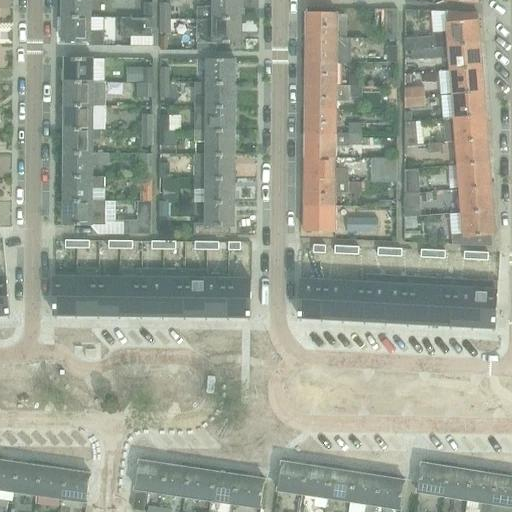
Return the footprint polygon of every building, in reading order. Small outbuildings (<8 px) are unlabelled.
[(62,0),(62,17),(90,17),(90,0),(62,0)] [(241,0),(212,0),(213,8),(198,8),(198,18),(241,18),(241,0)] [(160,3),(160,17),(170,17),(170,4),(160,3)] [(144,4),(144,19),(153,19),(153,4),(144,4)] [(386,10),(386,12),(386,25),(386,40),(398,41),(398,25),(398,10),(386,10)] [(433,37),(405,39),(405,51),(411,50),(420,49),(480,44),(478,14),(446,12),(447,19),(448,32),(432,34),(433,37)] [(326,14),(306,13),(306,37),(336,37),(336,14),(326,14)] [(90,17),(62,17),(62,42),(63,42),(63,43),(65,43),(65,42),(87,42),(87,43),(89,43),(89,46),(104,46),(104,32),(104,17),(90,17)] [(170,17),(160,17),(160,34),(170,33),(170,17)] [(121,18),(121,37),(153,37),(153,19),(144,19),(121,18)] [(216,43),(221,43),(241,44),(241,18),(198,18),(197,18),(197,51),(216,51),(216,43)] [(336,37),(306,37),(305,61),(336,62),(336,63),(351,63),(351,38),(336,38),(336,37)] [(420,49),(411,50),(411,60),(421,59),(450,57),(451,70),(482,67),(480,44),(420,49)] [(397,47),(387,47),(387,64),(397,64),(397,47)] [(65,58),(65,82),(65,83),(92,83),(93,58),(65,58)] [(205,59),(205,83),(235,83),(235,59),(205,59)] [(336,62),(305,61),(305,84),(336,85),(336,63),(336,62)] [(484,91),(482,67),(451,70),(452,94),(484,91)] [(153,68),(143,68),(143,83),(153,83),(153,68)] [(161,68),(160,83),(169,83),(170,68),(161,68)] [(362,76),(349,76),(349,85),(362,85),(362,76)] [(106,83),(92,83),(65,83),(64,107),(106,107),(106,83)] [(153,98),(153,83),(143,83),(143,84),(137,84),(137,99),(143,99),(143,98),(153,98)] [(169,98),(169,83),(160,83),(160,98),(169,98)] [(235,107),(235,83),(205,83),(193,83),(193,107),(205,107),(235,107)] [(336,85),(305,84),(305,109),(335,109),(335,102),(350,102),(350,98),(362,98),(362,85),(349,85),(349,86),(336,86),(336,85)] [(397,88),(388,88),(388,111),(398,111),(397,88)] [(424,88),(405,89),(405,98),(425,96),(424,88)] [(486,115),(484,91),(452,94),(454,118),(486,115)] [(425,106),(425,96),(405,98),(405,108),(425,106)] [(106,107),(64,107),(64,131),(101,131),(106,131),(106,107)] [(235,107),(205,107),(193,107),(194,131),(205,131),(235,131),(235,107)] [(335,109),(305,109),(305,132),(335,133),(335,109)] [(153,116),(142,115),(142,131),(153,131),(153,116)] [(454,118),(443,118),(445,142),(456,141),(488,139),(486,115),(454,118)] [(160,117),(160,131),(169,131),(169,117),(160,117)] [(415,123),(405,123),(405,146),(417,146),(415,123)] [(363,124),(349,124),(349,133),(362,133),(363,124)] [(101,141),(101,131),(64,131),(64,154),(92,154),(92,140),(101,141)] [(153,146),(153,131),(142,131),(142,146),(153,146)] [(169,131),(160,131),(160,146),(176,146),(176,131),(169,132),(169,131)] [(235,131),(205,131),(194,131),(194,143),(205,143),(205,154),(234,154),(235,131)] [(335,133),(305,132),(305,156),(335,157),(335,146),(362,146),(362,133),(349,133),(349,135),(335,135),(335,133)] [(441,134),(427,135),(428,143),(442,142),(441,134)] [(489,162),(488,139),(456,141),(458,165),(489,162)] [(443,152),(442,142),(428,143),(429,154),(443,152)] [(109,154),(92,154),(64,154),(64,179),(91,178),(91,177),(91,166),(109,166),(109,154)] [(149,155),(149,154),(142,154),(139,155),(139,161),(142,161),(142,178),(152,178),(152,155),(149,155)] [(234,154),(205,154),(194,155),(195,165),(194,179),(205,178),(234,178),(234,154)] [(335,157),(305,156),(304,181),(348,181),(348,170),(335,170),(335,157)] [(397,160),(371,160),(371,182),(397,182),(397,160)] [(491,186),(489,162),(458,165),(460,189),(491,186)] [(160,164),(159,178),(169,178),(169,164),(160,164)] [(405,169),(405,194),(420,193),(418,168),(405,169)] [(104,177),(91,177),(91,178),(64,179),(64,201),(91,202),(91,190),(104,189),(104,177)] [(142,178),(131,178),(131,193),(151,193),(152,178),(142,178)] [(178,179),(162,178),(162,202),(177,202),(178,179)] [(234,202),(234,178),(205,178),(194,179),(194,191),(205,190),(205,202),(234,202)] [(348,181),(304,181),(304,204),(335,205),(335,195),(361,195),(362,183),(349,183),(348,181)] [(493,210),(491,186),(460,189),(462,213),(493,210)] [(106,225),(106,202),(91,202),(64,201),(63,226),(91,226),(91,225),(106,225)] [(138,222),(124,222),(124,235),(151,235),(152,202),(138,202),(138,222)] [(159,202),(159,234),(167,235),(167,218),(169,218),(169,202),(159,202)] [(234,202),(205,202),(204,223),(194,223),(194,234),(229,235),(230,227),(234,227),(234,202)] [(335,205),(304,204),(304,231),(335,231),(335,205)] [(495,235),(493,210),(462,213),(463,234),(451,235),(451,241),(452,244),(451,244),(451,245),(452,245),(492,247),(491,235),(495,235)] [(348,231),(378,231),(378,220),(348,220),(348,231)] [(66,241),(66,248),(77,249),(78,241),(75,241),(66,241)] [(78,241),(77,249),(89,249),(89,241),(78,241)] [(121,241),(109,241),(109,249),(121,249),(121,241)] [(133,241),(121,241),(121,249),(133,249),(133,241)] [(164,242),(152,242),(152,250),(164,250),(164,242)] [(176,242),(164,242),(164,250),(176,250),(176,242)] [(207,242),(195,242),(195,250),(207,250),(207,242)] [(219,242),(207,242),(207,250),(219,250),(219,242)] [(229,242),(229,250),(240,251),(240,243),(229,242)] [(314,248),(313,253),(325,254),(325,248),(325,246),(314,245),(314,248)] [(335,248),(335,254),(347,255),(347,249),(347,247),(335,246),(335,248)] [(347,249),(347,255),(358,255),(359,249),(359,247),(347,247),(347,249)] [(378,250),(378,256),(390,256),(390,251),(390,248),(378,248),(378,250)] [(390,251),(390,256),(402,257),(402,251),(402,249),(390,248),(390,251)] [(421,252),(421,258),(433,258),(433,253),(433,250),(421,250),(421,252)] [(433,253),(433,258),(445,259),(445,253),(445,251),(433,250),(433,253)] [(464,253),(464,260),(476,260),(476,253),(476,252),(464,252),(464,253)] [(476,253),(476,260),(488,261),(488,253),(482,253),(476,252),(476,253)] [(76,273),(54,273),(54,315),(77,315),(77,268),(76,268),(76,273)] [(99,268),(77,268),(77,315),(98,315),(99,268)] [(100,268),(99,268),(98,315),(120,315),(120,269),(119,269),(119,278),(100,278),(100,268)] [(142,269),(120,269),(120,315),(141,316),(142,269)] [(164,269),(142,269),(141,316),(163,316),(164,269)] [(185,269),(164,269),(163,316),(185,316),(185,269)] [(207,270),(185,269),(185,316),(206,316),(207,270)] [(208,270),(207,270),(206,316),(228,317),(228,275),(208,274),(208,270)] [(345,283),(343,320),(365,321),(367,274),(366,274),(366,284),(345,283)] [(367,274),(365,321),(386,322),(389,275),(367,274)] [(229,275),(228,275),(228,317),(250,317),(251,280),(229,280),(229,275)] [(389,275),(386,322),(408,323),(410,276),(389,275)] [(410,276),(408,323),(429,324),(432,278),(410,276)] [(6,277),(0,277),(0,315),(10,314),(6,277)] [(432,278),(429,324),(451,325),(454,279),(432,278)] [(454,279),(451,325),(473,327),(475,280),(454,279)] [(301,280),(299,317),(322,319),(324,281),(301,280)] [(475,280),(473,327),(495,328),(498,281),(475,280)] [(324,281),(322,319),(343,320),(345,283),(324,281)] [(3,456),(0,455),(0,490),(13,492),(17,463),(2,461),(3,456)] [(32,460),(32,461),(31,466),(17,463),(13,492),(35,495),(40,462),(32,460)] [(167,465),(139,461),(132,510),(144,511),(147,491),(162,493),(167,465)] [(440,461),(440,462),(439,466),(422,464),(417,493),(443,497),(449,463),(440,461)] [(51,463),(40,462),(35,495),(62,499),(66,471),(50,468),(51,463)] [(181,462),(180,463),(180,467),(167,465),(162,493),(185,497),(190,464),(181,462)] [(282,462),(277,491),(300,494),(305,466),(282,462)] [(323,463),(323,464),(322,468),(305,466),(300,494),(316,497),(314,507),(325,508),(326,498),(332,465),(323,463)] [(459,464),(449,463),(443,497),(467,500),(472,472),(458,469),(459,464)] [(200,465),(190,464),(185,497),(211,501),(215,472),(199,470),(200,465)] [(342,466),(332,465),(326,498),(349,502),(353,473),(341,471),(342,466)] [(229,469),(229,470),(228,474),(215,472),(211,501),(233,504),(238,471),(229,469)] [(488,469),(488,470),(488,474),(472,472),(467,500),(481,503),(479,511),(490,511),(492,504),(491,504),(496,470),(488,469)] [(507,472),(496,470),(491,504),(492,504),(490,511),(511,511),(511,477),(506,477),(507,472)] [(91,474),(66,471),(62,499),(87,503),(91,474)] [(248,472),(238,471),(233,504),(261,508),(265,480),(248,477),(248,472)] [(371,471),(370,476),(353,473),(349,502),(365,504),(364,511),(374,511),(376,506),(381,472),(371,471)] [(390,474),(381,472),(376,506),(400,509),(405,481),(390,479),(390,474)]
